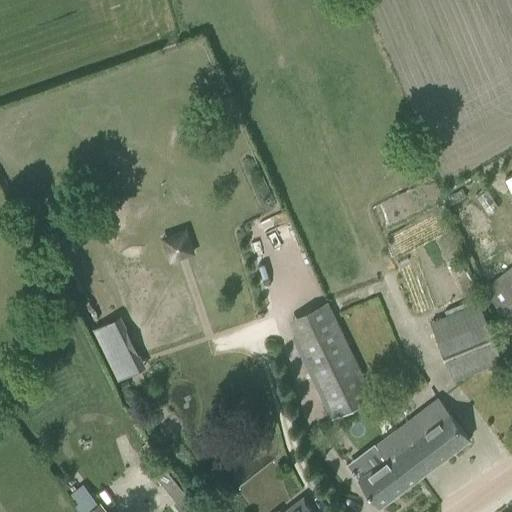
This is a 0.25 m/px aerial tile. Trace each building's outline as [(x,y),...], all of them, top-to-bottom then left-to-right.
[(421,156),(414,158),(418,169),(425,166),(421,156)] [(484,288),(510,321),(511,319),(511,266),(505,272),(484,288)] [(322,304),(291,320),(300,340),(295,343),(330,415),(331,417),(375,396),(330,300),(322,304)] [(429,321),(445,360),(453,378),(502,358),(478,301),(429,321)] [(113,379),(137,370),(117,316),(93,325),(113,379)] [(385,458),(358,479),(379,507),(468,439),(438,398),(390,434),(391,434),(375,446),(385,458)] [(161,464),(151,471),(175,501),(184,493),(161,464)] [(175,501),(173,503),(180,511),(203,511),(194,499),(188,490),(187,491),(184,493),(175,501)] [(313,511),(303,498),(288,509),(290,511),(313,511)]
